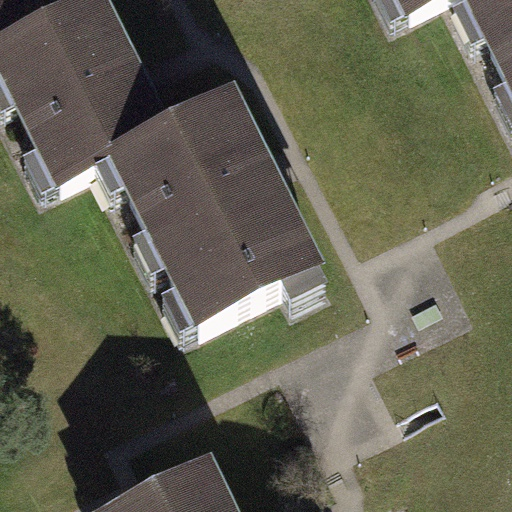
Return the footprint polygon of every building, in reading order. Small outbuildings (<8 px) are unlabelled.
[(0,0),(0,76),(4,85),(45,64),(33,42),(45,36),(27,0),(0,0)] [(412,28),(397,0),(379,0),(374,3),(392,37),(412,28)] [(464,2),(474,22),(511,2),(511,0),(397,0),(412,28),(464,2)] [(511,2),(474,22),(491,56),(511,97),(511,2)] [(98,9),(45,36),(33,42),(45,64),(4,85),(21,118),(45,165),(62,199),(95,182),(114,173),(167,146),(138,88),(98,9)] [(491,56),(474,22),(454,32),(472,66),(491,56)] [(21,118),(4,85),(0,87),(0,124),(2,128),(21,118)] [(511,102),(495,112),(511,145),(511,102)] [(231,113),(167,146),(114,173),(131,206),(154,252),(172,287),(183,309),(201,345),(283,303),(319,285),(264,178),(231,113)] [(62,199),(45,165),(25,175),(43,209),(62,199)] [(114,173),(95,182),(112,216),(131,206),(114,173)] [(172,287),(154,252),(134,262),(152,296),(172,287)] [(319,285),(283,303),(293,323),(328,304),(319,285)] [(201,345),(183,309),(164,319),(181,353),(201,345)] [(223,511),(207,480),(142,511),(223,511)]
